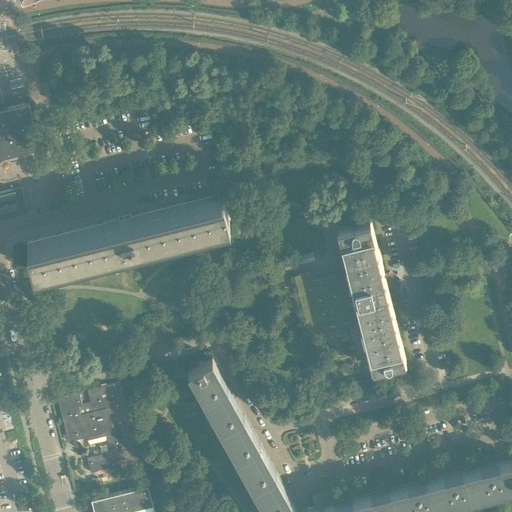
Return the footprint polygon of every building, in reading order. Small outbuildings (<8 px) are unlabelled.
[(0,88),(0,156),(3,152),(10,156),(40,149),(28,102),(5,107),(0,88)] [(21,186),(0,191),(0,218),(28,211),(21,186)] [(34,269),(229,220),(222,192),(27,241),(34,269)] [(302,273),(294,274),(308,329),(309,329),(309,327),(315,326),(316,327),(317,327),(316,325),(351,317),(351,318),(352,318),(352,316),(360,314),(365,332),(373,365),(379,363),(384,362),(403,357),(389,302),(390,302),(392,302),(391,300),(390,300),(389,300),(386,290),(385,287),(392,285),(390,277),(383,279),(382,275),(385,275),(385,273),(384,273),(383,273),(382,273),(368,218),(348,223),(338,226),(345,254),(336,256),(338,263),(338,265),(339,264),(340,271),(315,277),(313,270),(302,273)] [(313,250),(290,256),(292,265),(315,260),(313,250)] [(189,368),(189,369),(191,373),(268,511),(397,511),(511,483),(511,453),(498,457),(499,460),(332,501),(329,488),(313,492),(316,505),(298,510),(220,369),(222,368),(214,354),(212,355),(189,368)] [(132,445),(120,396),(122,395),(118,380),(87,388),(90,401),(82,403),(79,389),(57,395),(68,440),(87,435),(88,439),(107,434),(110,450),(87,456),(91,471),(138,459),(134,444),(132,445)] [(98,476),(90,478),(91,485),(100,483),(98,476)] [(153,503),(148,483),(91,498),(94,511),(118,511),(134,508),(135,511),(134,511),(155,511),(154,507),(153,507),(152,503),(153,503)]
